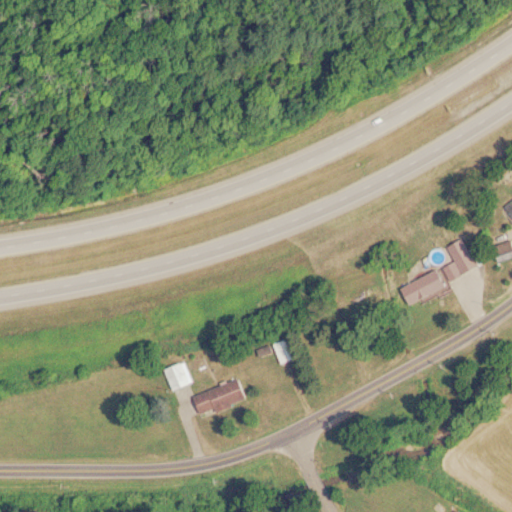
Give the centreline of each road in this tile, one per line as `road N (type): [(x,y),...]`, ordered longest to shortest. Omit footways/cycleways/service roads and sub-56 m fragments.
road 1 (trunk): [(511,42),(365,134),(265,182),(70,238),(0,247)]
road 2 (trunk): [(0,296),(108,280),(206,253),(341,199),(511,101)]
road 3 (residential): [(511,292),(445,345),(299,429),(0,441)]
